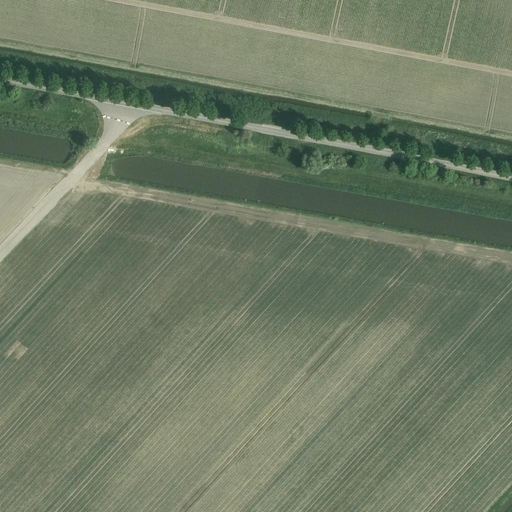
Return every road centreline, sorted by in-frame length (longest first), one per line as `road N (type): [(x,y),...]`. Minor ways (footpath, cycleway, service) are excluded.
road 1 (unclassified): [(511,177),(0,79)]
road 2 (track): [(0,253),(132,103)]
